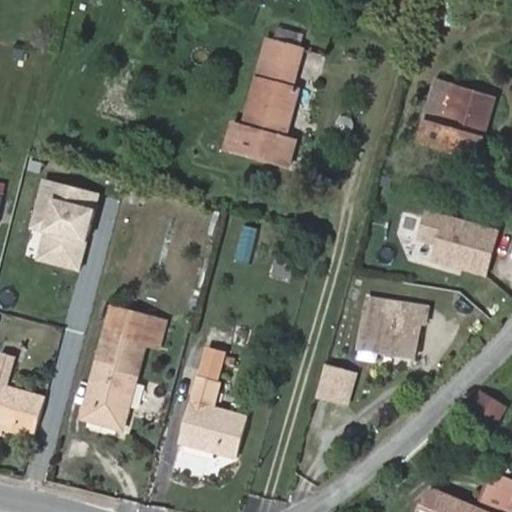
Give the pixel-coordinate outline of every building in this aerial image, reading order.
[(284,137),(297,89),(291,87),(302,49),(268,40),(244,126),(233,123),(226,148),(288,165),(295,140),(284,137)] [(483,136),(495,96),(458,85),(446,125),(483,136)] [(25,256),(78,270),(98,194),(44,181),(25,256)] [(511,250),(511,212),(505,210),(495,246),(511,250)] [(449,281),(453,265),(429,261),(426,276),(449,281)] [(292,279),(294,267),(276,262),(273,274),(292,279)] [(421,322),(424,307),(369,298),(360,348),(416,357),(421,322)] [(124,429),(147,347),(161,351),(169,322),(115,308),(85,419),(124,429)] [(0,426),(35,437),(47,398),(8,387),(17,356),(1,351),(0,356),(0,426)] [(313,397),(347,407),(357,372),(323,362),(313,397)] [(238,457),(249,417),(214,408),(221,382),(199,376),(181,442),(238,457)] [(478,389),(466,410),(495,427),(507,405),(478,389)] [(484,511),(510,511),(511,511),(511,490),(491,482),(479,510),(484,511)] [(484,511),(479,510),(436,491),(428,494),(423,507),(420,511),(484,511)]
